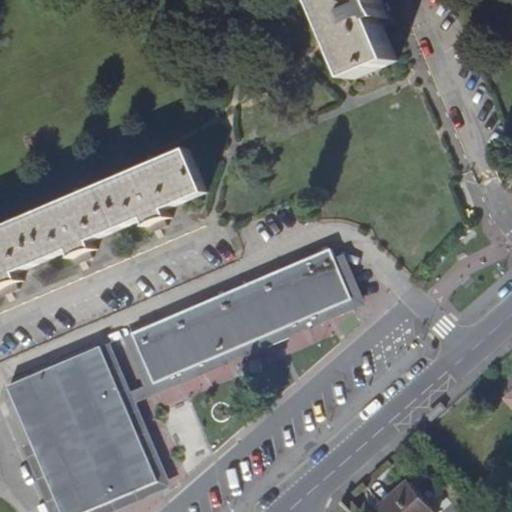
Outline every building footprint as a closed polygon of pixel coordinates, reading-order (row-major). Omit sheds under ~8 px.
[(319,0),(352,79),(395,62),(390,49),(379,21),(387,19),(380,0),(370,0),(319,0)] [(174,207),(209,193),(191,150),(0,228),(0,279),(4,288),(15,284),(25,280),(21,269),(72,250),(75,258),(84,255),(95,250),(91,241),(147,218),(151,228),(161,223),(172,219),(168,210),(174,207)] [(338,251),(137,333),(159,385),(167,382),(204,366),(233,354),(269,339),(295,328),(316,320),(345,308),(360,302),(338,251)] [(18,383),(71,511),(92,511),(107,506),(169,480),(111,344),(18,383)] [(382,507),(386,511),(437,511),(411,482),(382,507)]
